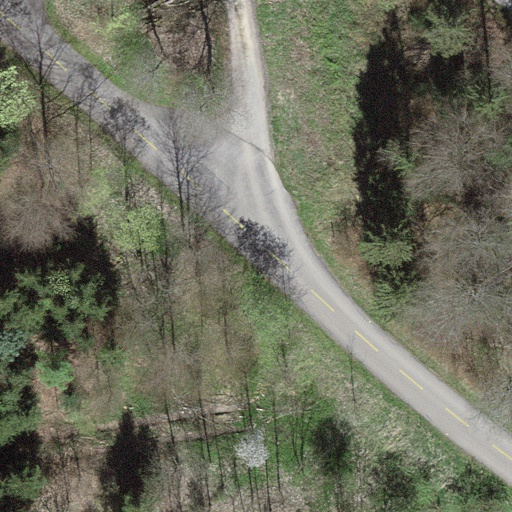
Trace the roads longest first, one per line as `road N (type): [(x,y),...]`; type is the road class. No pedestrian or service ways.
road 1 (track): [(0,14),(347,327),(511,458)]
road 2 (track): [(236,0),(268,253)]
